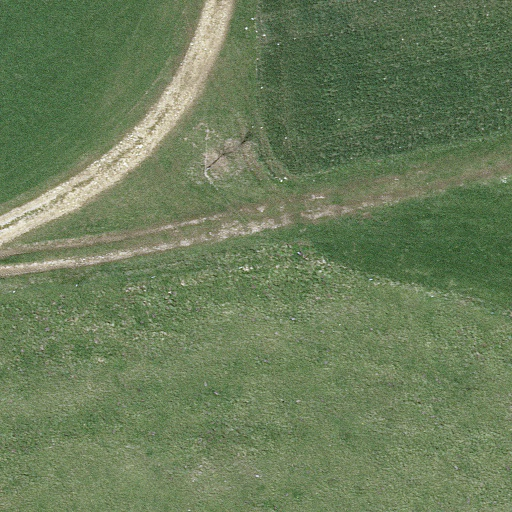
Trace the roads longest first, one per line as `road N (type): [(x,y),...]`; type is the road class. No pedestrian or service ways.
road 1 (track): [(511,163),(0,275)]
road 2 (track): [(214,0),(186,102),(122,167),(0,232)]
